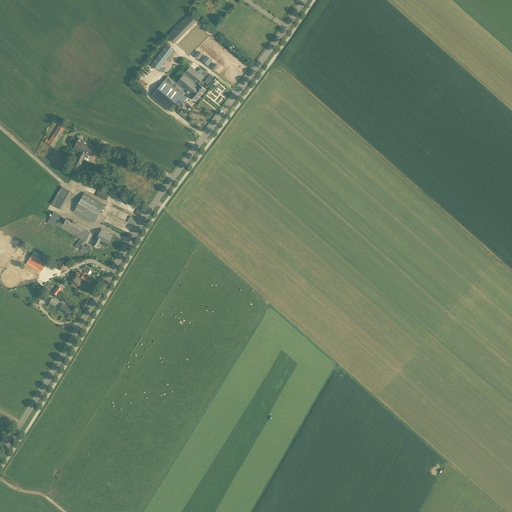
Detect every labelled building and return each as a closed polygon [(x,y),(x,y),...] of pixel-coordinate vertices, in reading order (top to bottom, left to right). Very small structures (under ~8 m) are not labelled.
[(176,40),(195,21),(189,14),(169,33),(176,40)] [(166,42),(164,45),(165,46),(151,64),(159,70),(174,50),(167,45),(168,44),(166,42)] [(198,59),(203,54),(199,50),(195,56),(198,59)] [(207,55),(202,60),(208,65),(212,60),(207,55)] [(215,71),(219,66),(215,63),(211,68),(215,71)] [(164,80),(151,97),(168,111),(175,103),(179,107),(186,98),(189,95),(196,101),(206,89),(198,83),(204,77),(207,73),(203,70),(200,74),(190,65),(176,83),(174,82),(168,76),(164,80)] [(53,147),(63,131),(58,127),(47,143),(53,147)] [(74,148),(79,151),(71,170),(77,173),(86,153),(92,156),(97,146),(78,138),(74,148)] [(61,209),(71,191),(61,186),(51,204),(61,209)] [(106,200),(109,194),(95,187),(92,193),(106,200)] [(73,211),(94,223),(105,204),(84,192),(73,211)] [(55,225),(80,239),(75,245),(78,248),(84,241),(85,242),(91,232),(54,211),(47,223),(54,227),(55,225)] [(92,245),(96,247),(101,240),(108,244),(113,236),(108,233),(109,233),(102,229),(92,245)] [(87,253),(91,246),(87,244),(86,247),(83,245),(80,250),(87,253)] [(33,253),(25,264),(40,273),(47,261),(33,253)] [(60,262),(56,268),(62,271),(66,266),(60,262)] [(70,282),(78,286),(81,281),(87,285),(91,278),(86,276),(87,275),(84,273),(83,274),(80,272),(79,273),(76,272),(70,282)] [(48,304),(56,308),(59,302),(52,298),(48,304)] [(62,304),(58,310),(68,316),(72,310),(62,304)]
